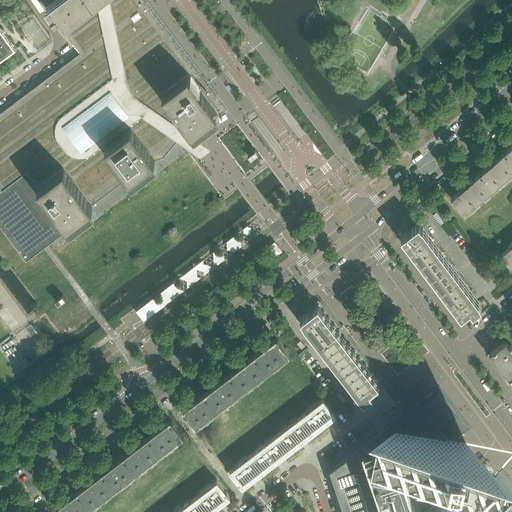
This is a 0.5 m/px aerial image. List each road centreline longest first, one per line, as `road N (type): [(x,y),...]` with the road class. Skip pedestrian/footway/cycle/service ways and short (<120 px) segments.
road 1 (tertiary): [(5,511),(365,234)]
road 2 (tertiary): [(340,228),(0,491)]
road 3 (tertiary): [(511,86),(359,212)]
road 4 (tertiary): [(365,234),(511,106)]
road 5 (unclassified): [(359,212),(321,163),(298,155),(300,175),(340,228)]
road 6 (residential): [(455,349),(365,234)]
road 7 (residential): [(0,95),(66,47),(30,0)]
